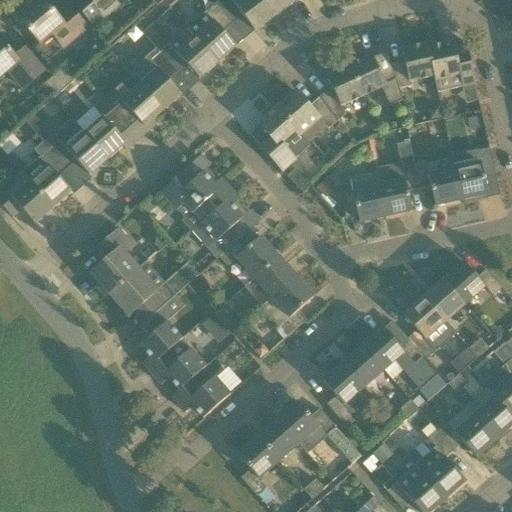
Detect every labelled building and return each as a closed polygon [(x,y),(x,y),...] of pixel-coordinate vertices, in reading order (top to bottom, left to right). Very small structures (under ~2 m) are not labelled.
[(63,48),(86,28),(68,7),(56,18),(41,0),(39,0),(18,19),(39,44),(51,34),(63,48)] [(112,0),(77,0),(73,4),(92,27),(117,6),(112,0)] [(219,0),(215,3),(232,24),(242,17),(254,33),(274,18),(261,0),(219,0)] [(261,0),(274,18),(294,3),(291,0),(261,0)] [(168,8),(163,3),(136,27),(142,34),(170,9),(168,7),(168,8)] [(215,3),(204,13),(186,29),(194,38),(217,64),(236,48),(222,33),(232,24),(215,3)] [(168,44),(159,53),(177,73),(185,65),(199,80),(217,64),(194,38),(186,45),(178,36),(168,44)] [(0,77),(8,71),(16,80),(27,71),(34,80),(45,70),(26,48),(14,58),(0,41),(0,77)] [(466,44),(454,47),(453,44),(428,49),(435,77),(433,77),(437,93),(475,85),(469,60),(466,44)] [(435,77),(428,49),(427,45),(401,51),(404,62),(391,65),(399,90),(411,88),(410,82),(433,77),(435,77)] [(128,73),(139,85),(162,112),(181,96),(167,81),(177,73),(159,53),(150,60),(147,56),(128,73)] [(399,90),(391,65),(387,54),(372,58),(372,57),(350,67),(363,96),(381,88),(388,103),(394,105),(403,102),(399,90)] [(77,78),(66,66),(54,77),(64,88),(65,89),(77,78)] [(319,98),(337,123),(344,116),(340,107),(363,96),(350,67),(327,78),(331,88),(319,98)] [(52,94),(55,98),(65,89),(64,88),(54,77),(41,87),(50,97),(52,94)] [(131,113),(147,132),(156,125),(152,121),(162,112),(139,85),(129,95),(121,86),(104,101),(122,121),(131,113)] [(337,123),(319,98),(308,108),(295,93),(277,109),(308,144),(308,143),(326,128),(328,130),(337,123)] [(122,147),(126,144),(113,129),(122,121),(104,101),(98,94),(88,102),(94,110),(77,125),(84,134),(108,160),(122,147)] [(439,107),(427,110),(429,122),(442,119),(439,107)] [(258,125),(259,126),(271,140),(262,149),(281,171),(310,146),(308,143),(308,144),(277,109),(258,125)] [(33,116),(26,123),(32,130),(40,123),(33,116)] [(50,150),(67,169),(76,162),(89,177),(108,160),(84,134),(77,125),(74,122),(56,139),(59,142),(50,150)] [(30,182),(29,182),(52,209),(71,193),(57,178),(67,169),(50,150),(23,174),(30,182)] [(489,150),(477,152),(480,164),(454,170),(461,201),(487,195),(483,176),(495,173),(489,150)] [(183,205),(191,215),(182,223),(191,233),(200,225),(209,217),(234,195),(221,179),(214,186),(203,173),(210,167),(201,156),(160,193),(176,211),(183,205)] [(461,201),(454,170),(428,176),(425,164),(413,167),(418,190),(430,188),(434,207),(461,201)] [(411,212),(407,193),(418,190),(413,167),(398,170),(392,165),(374,169),(375,172),(385,218),(411,212)] [(350,178),(353,193),(340,196),(345,219),(357,217),(359,224),(385,218),(375,172),(350,178)] [(326,180),(316,189),(325,199),(335,190),(326,180)] [(52,209),(29,182),(11,198),(4,190),(0,193),(0,204),(12,218),(21,210),(34,225),(52,209)] [(216,260),(219,258),(237,242),(228,232),(243,219),(232,207),(240,201),(234,195),(209,217),(200,225),(210,236),(201,243),(216,260)] [(90,274),(109,296),(138,270),(124,254),(132,247),(117,230),(94,250),(105,262),(90,274)] [(155,239),(154,246),(159,251),(168,243),(160,234),(155,239)] [(243,249),(237,242),(219,258),(227,267),(236,259),(252,278),(276,257),(258,236),(243,249)] [(295,278),(276,257),(252,278),(254,280),(271,299),(295,278)] [(138,270),(109,296),(128,317),(142,305),(152,317),(161,309),(175,297),(198,277),(187,264),(164,284),(145,263),(138,270)] [(484,288),(492,297),(502,289),(486,271),(477,279),(463,264),(443,281),(464,305),(484,288)] [(204,278),(193,284),(199,297),(211,291),(204,278)] [(288,337),(306,321),(298,312),(313,298),(295,278),(271,299),(289,319),(280,328),(274,332),(283,341),(288,337)] [(443,281),(423,299),(444,323),(464,305),(443,281)] [(139,328),(148,338),(139,346),(149,358),(142,364),(147,370),(181,340),(166,323),(184,307),(175,297),(161,309),(152,317),(139,328)] [(444,323),(423,299),(403,317),(416,332),(407,340),(423,358),(433,349),(425,340),(444,323)] [(231,334),(244,323),(237,314),(233,318),(223,306),(214,314),(231,334)] [(222,325),(214,316),(202,327),(210,336),(222,325)] [(398,347),(383,330),(382,329),(362,347),(383,371),(394,362),(403,372),(419,390),(436,375),(422,359),(423,358),(407,340),(398,347)] [(488,349),(480,339),(468,350),(476,360),(488,349)] [(178,391),(191,380),(206,368),(181,340),(147,370),(161,386),(168,379),(178,391)] [(495,354),(505,365),(511,359),(511,358),(511,351),(506,344),(495,354)] [(362,347),(342,365),(363,389),(383,371),(362,347)] [(459,358),(468,367),(476,360),(468,350),(459,358)] [(494,397),(511,418),(511,359),(505,365),(502,368),(503,369),(483,385),(494,397)] [(335,397),(326,405),(342,423),(349,418),(353,414),(345,405),(363,389),(342,365),(322,382),(335,397)] [(448,385),(456,394),(468,384),(460,375),(448,385)] [(200,391),(191,380),(178,391),(171,398),(185,413),(192,407),(203,419),(230,395),(215,378),(200,391)] [(511,418),(494,397),(473,415),(496,440),(511,426),(511,418)] [(399,412),(406,421),(418,410),(411,402),(399,412)] [(335,428),(319,410),(310,418),(297,403),(277,421),(297,444),(317,427),(326,437),(335,428)] [(467,408),(447,425),(447,424),(428,440),(436,449),(444,458),(462,443),(475,458),(496,440),(473,415),(467,408)] [(257,438),(277,462),(297,444),(277,421),(257,438)] [(257,498),(266,489),(258,480),(277,462),(257,438),(237,456),(250,471),(241,479),(257,498)] [(383,446),(372,455),(381,465),(392,456),(383,446)] [(465,482),(444,458),(436,449),(416,467),(445,500),(465,482)] [(357,453),(348,461),(353,465),(361,458),(357,453)] [(371,455),(362,464),(369,473),(379,464),(371,455)] [(416,467),(386,492),(402,510),(411,502),(419,511),(430,511),(445,500),(416,467)] [(304,491),(312,500),(323,490),(315,481),(304,491)] [(266,489),(257,498),(265,507),(274,499),(266,489)] [(386,511),(374,498),(364,506),(369,511),(386,511)]
